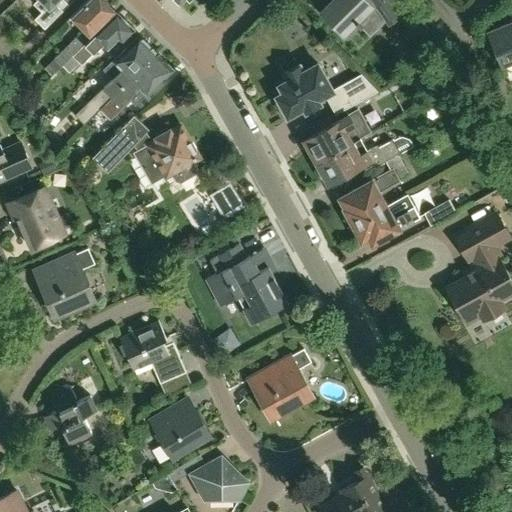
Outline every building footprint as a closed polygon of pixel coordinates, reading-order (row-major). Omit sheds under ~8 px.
[(64,0),(37,0),(34,4),(41,12),(34,19),(44,29),(68,5),(64,0)] [(89,34),(114,10),(104,0),(87,0),(72,16),(83,28),(43,67),(52,75),(73,55),(90,38),(89,34)] [(331,0),(320,12),(343,36),(346,33),(349,37),(362,24),(358,21),(365,14),(370,19),(373,16),(379,11),(388,24),(405,12),(396,0),(331,0)] [(511,0),(509,0),(511,6),(511,22),(485,34),(499,67),(511,61),(511,0)] [(117,12),(90,38),(73,55),(79,62),(81,63),(102,42),(107,48),(118,37),(122,41),(134,29),(117,12)] [(103,87),(111,95),(155,51),(138,34),(113,59),(104,68),(112,77),(103,87)] [(147,94),(173,69),(155,51),(111,95),(103,103),(83,123),(90,131),(138,84),(147,94)] [(436,60),(417,71),(431,95),(453,82),(443,66),(441,67),(436,60)] [(276,96),(288,116),(289,115),(303,107),(306,111),(320,103),(320,102),(318,99),(325,95),(336,115),(353,105),(367,97),(378,91),(361,74),(332,90),(318,63),(303,71),(299,65),(284,73),(288,80),(279,85),(280,87),(282,90),(283,93),(277,96),(276,96)] [(75,114),(83,123),(103,103),(95,95),(75,114)] [(33,98),(24,107),(32,115),(41,106),(33,98)] [(195,152),(196,148),(192,141),(189,140),(188,140),(179,126),(170,131),(169,129),(156,136),(157,138),(153,141),(146,133),(149,130),(133,114),(92,157),(107,172),(134,145),(138,150),(134,152),(151,182),(170,171),(175,180),(180,182),(196,173),(197,168),(192,159),(196,156),(194,152),(195,152)] [(316,162),(361,138),(349,116),(305,140),(316,162)] [(388,161),(397,156),(413,147),(412,144),(410,141),(407,140),(403,139),(400,138),(397,139),(377,149),(376,146),(368,151),(361,138),(316,162),(328,184),(366,164),(367,166),(372,163),(375,168),(388,161)] [(0,144),(0,175),(2,181),(32,169),(21,143),(3,151),(0,144)] [(71,147),(64,156),(76,165),(83,156),(71,147)] [(397,156),(388,161),(393,169),(340,198),(345,208),(344,209),(353,224),(386,206),(378,193),(399,181),(399,180),(407,175),(397,156)] [(55,170),(51,160),(40,165),(44,175),(54,170),(55,170)] [(245,206),(231,183),(211,195),(224,218),(245,206)] [(16,216),(30,247),(63,232),(43,188),(7,205),(13,217),(16,216)] [(372,244),(419,218),(407,195),(386,207),(386,206),(353,224),(361,240),(368,236),(372,244)] [(423,212),(430,224),(455,211),(448,198),(423,212)] [(446,287),(459,311),(474,303),(483,318),(503,307),(499,299),(511,291),(511,283),(497,256),(499,254),(494,245),(509,237),(496,213),(455,236),(472,267),(464,271),(466,276),(446,287)] [(268,267),(256,273),(240,243),(210,259),(217,272),(206,278),(220,305),(237,296),(251,322),(287,303),(268,267)] [(129,246),(118,253),(127,266),(138,259),(129,246)] [(42,285),(56,315),(89,300),(83,286),(87,284),(81,270),(88,267),(81,251),(59,260),(66,275),(42,285)] [(142,265),(131,273),(138,284),(149,276),(142,265)] [(158,321),(119,338),(132,369),(150,361),(165,395),(173,392),(167,379),(186,371),(173,341),(165,345),(162,339),(166,338),(158,321)] [(266,403),(273,416),(308,396),(301,384),(305,381),(298,369),(311,361),(303,348),(272,366),(279,378),(254,392),(262,405),(266,403)] [(91,395),(79,400),(78,401),(71,386),(48,396),(55,411),(50,413),(57,428),(61,426),(69,443),(92,432),(84,416),(97,410),(91,395)] [(149,420),(171,456),(209,434),(194,408),(183,414),(176,404),(149,420)] [(249,481),(221,454),(193,470),(188,461),(168,472),(174,482),(189,473),(204,499),(239,499),(249,481)] [(384,474),(374,479),(366,465),(353,472),(357,481),(341,490),(343,494),(320,506),(323,511),(408,511),(394,485),(391,486),(384,474)] [(33,511),(30,511),(26,511),(16,490),(0,497),(0,511),(33,511)]
